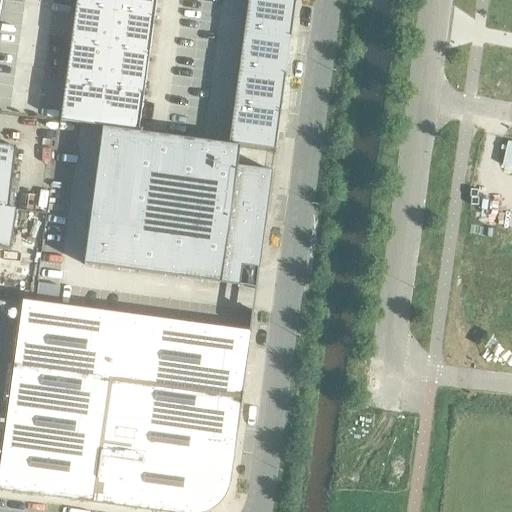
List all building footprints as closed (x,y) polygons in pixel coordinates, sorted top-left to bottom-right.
[(75,0),(54,121),(131,131),(153,0),(75,0)] [(248,0),(228,145),(276,152),(277,147),(276,147),(280,115),(281,115),(282,111),(281,111),(285,77),(286,78),(287,73),(286,73),(291,40),(292,35),(291,35),(296,2),(296,0),(248,0)] [(84,265),(240,287),(242,267),(260,269),(273,172),(238,167),(240,147),(103,129),(84,265)] [(0,146),(0,207),(10,208),(17,148),(0,146)] [(18,210),(0,207),(0,248),(12,251),(18,210)] [(511,269),(471,263),(456,356),(511,363),(511,269)] [(23,301),(0,468),(0,491),(42,497),(42,496),(159,511),(209,511),(210,511),(214,510),(216,508),(218,506),(220,504),(222,502),(223,501),(224,499),(226,495),(227,494),(228,491),(229,489),(229,487),(230,485),(230,482),(230,480),(237,428),(238,428),(240,412),(239,412),(240,404),(247,361),(249,348),(251,333),(251,332),(35,303),(23,301)]
